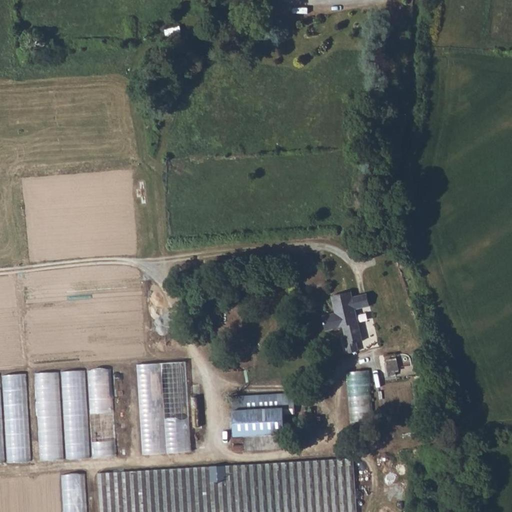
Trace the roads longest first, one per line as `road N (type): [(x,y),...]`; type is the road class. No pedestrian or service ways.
road 1 (unknown): [(401,0),(412,69),(383,241),(465,441),(469,511)]
road 2 (track): [(360,286),(352,259),(323,247),(0,274)]
road 3 (track): [(136,264),(173,287),(190,315),(214,380),(221,445)]
